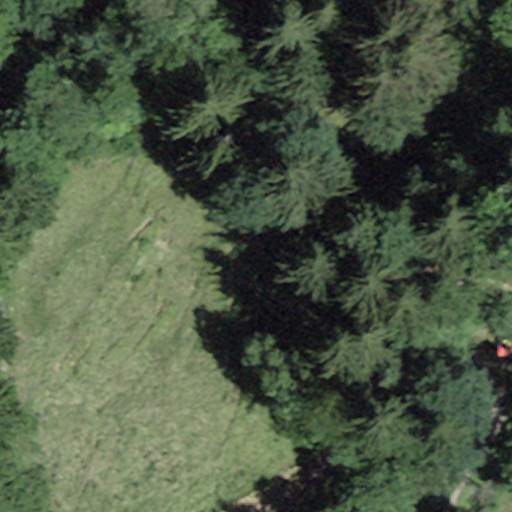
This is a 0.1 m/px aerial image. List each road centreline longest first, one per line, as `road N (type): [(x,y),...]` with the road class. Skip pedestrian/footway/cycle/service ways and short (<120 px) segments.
road 1 (track): [(440,511),(487,407),(491,374),(479,355),(451,359),(413,388),(368,443),(267,511)]
road 2 (track): [(7,511),(0,323)]
road 3 (track): [(0,104),(74,0)]
